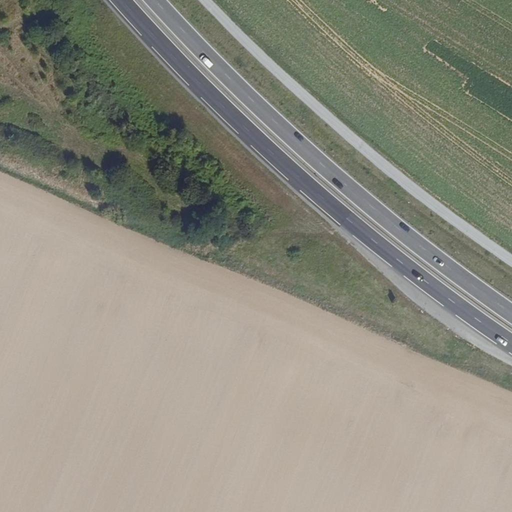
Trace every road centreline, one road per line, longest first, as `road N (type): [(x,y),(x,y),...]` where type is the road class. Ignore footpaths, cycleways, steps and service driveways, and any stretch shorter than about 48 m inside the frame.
road 1 (trunk): [(121,0),(309,187),(511,342)]
road 2 (trunk): [(511,313),(348,187),(154,0)]
road 3 (unclassified): [(205,0),(344,131),(511,260)]
